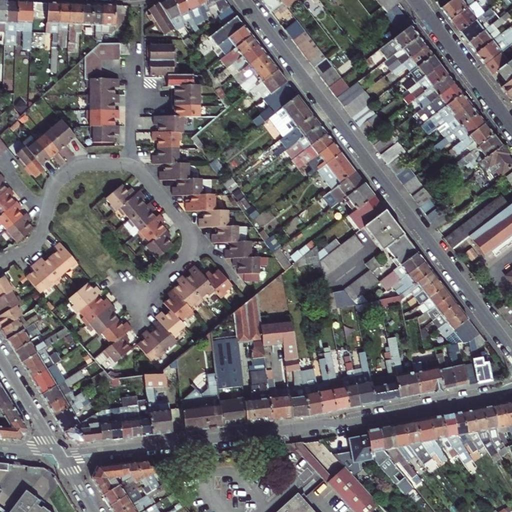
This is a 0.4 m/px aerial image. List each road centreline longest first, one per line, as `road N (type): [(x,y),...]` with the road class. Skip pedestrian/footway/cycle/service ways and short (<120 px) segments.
road 1 (tertiary): [(511,387),(306,428),(57,452)]
road 2 (residential): [(242,0),(511,347)]
road 3 (residential): [(416,0),(511,125)]
road 4 (residential): [(128,165),(139,43)]
